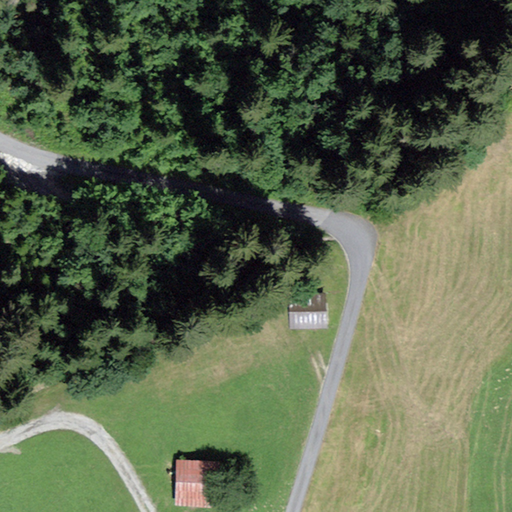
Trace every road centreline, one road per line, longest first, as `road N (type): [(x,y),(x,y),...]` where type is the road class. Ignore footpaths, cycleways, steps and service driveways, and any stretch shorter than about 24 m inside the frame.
road 1 (unclassified): [(0,144),(50,163),(326,209),(350,231),(359,253),(355,305),(293,511)]
road 2 (track): [(151,511),(108,436),(46,425),(0,447)]
